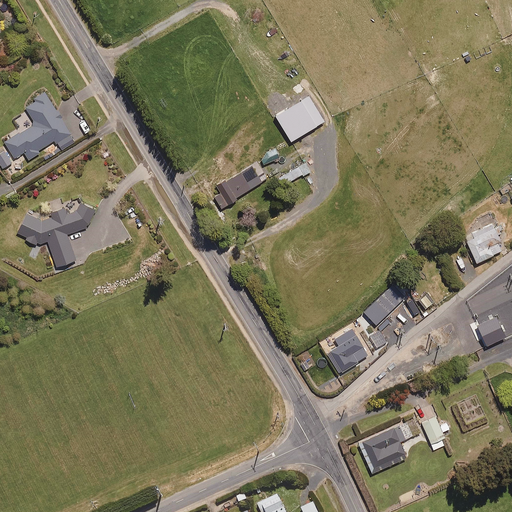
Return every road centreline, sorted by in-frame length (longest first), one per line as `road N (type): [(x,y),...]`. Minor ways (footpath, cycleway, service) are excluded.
road 1 (secondary): [(61,0),(313,421)]
road 2 (residential): [(313,421),(430,315),(511,257)]
road 3 (tertiary): [(154,511),(321,437)]
road 4 (unknown): [(321,437),(481,366)]
